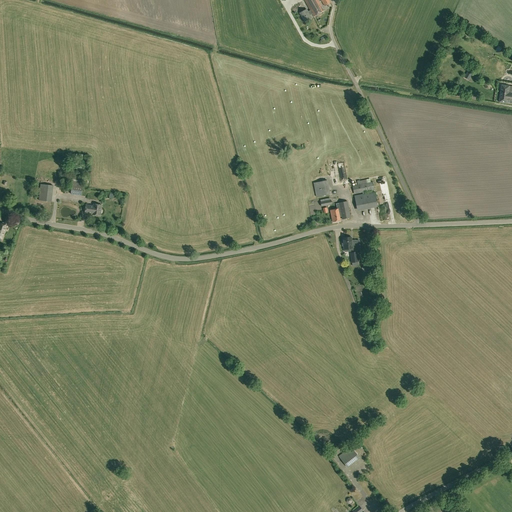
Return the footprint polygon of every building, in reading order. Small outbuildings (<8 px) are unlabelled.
[(308,12),(307,9),(300,13),(305,22),(311,18),(310,16),(313,14),(314,17),(324,11),(317,0),(305,0),(310,10),(308,12)] [(511,86),(501,85),(499,102),(507,103),(511,103),(511,86)] [(83,183),(72,181),(71,194),(81,195),(83,183)] [(330,194),(327,181),(314,183),(317,197),(330,194)] [(358,185),(353,186),(354,194),(362,193),(363,194),(365,194),(365,192),(375,190),(373,182),(367,183),(358,185)] [(39,200),(52,202),(53,186),(41,184),(39,200)] [(363,194),(355,196),(357,210),(377,206),(375,192),(365,194),(363,194)] [(321,207),(332,204),(331,200),(330,200),(330,198),(320,200),(321,202),(320,202),(321,207)] [(341,217),(342,216),(342,219),(351,217),(348,202),(336,204),(337,209),(331,210),(333,222),(341,221),(341,217)] [(100,215),(101,213),(102,213),(102,211),(101,210),(102,205),(94,204),(94,206),(86,205),(85,213),(93,214),(100,215)] [(392,208),(387,209),(389,223),(395,222),(392,208)] [(360,245),(360,244),(359,240),(355,241),(355,240),(353,241),(352,241),(351,237),(343,238),(343,242),(342,242),(342,246),(343,246),(344,250),(345,252),(352,251),(352,253),(350,253),(351,260),(358,259),(357,254),(356,254),(355,252),(357,252),(357,250),(360,250),(360,245)] [(362,274),(364,274),(364,278),(372,278),(371,267),(362,268),(362,274)] [(352,448),(340,458),(347,468),(360,458),(352,448)]
